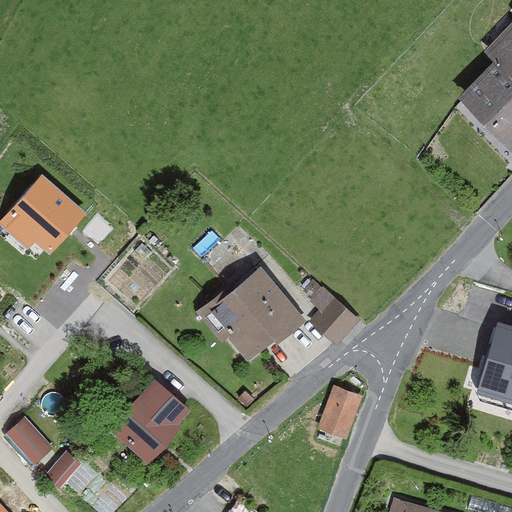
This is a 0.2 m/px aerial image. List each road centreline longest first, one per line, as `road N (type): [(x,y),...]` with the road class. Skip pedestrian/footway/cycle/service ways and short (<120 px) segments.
road 1 (residential): [(388,322),(157,511)]
road 2 (residential): [(337,511),(385,382),(388,322)]
road 3 (residential): [(511,198),(388,322)]
